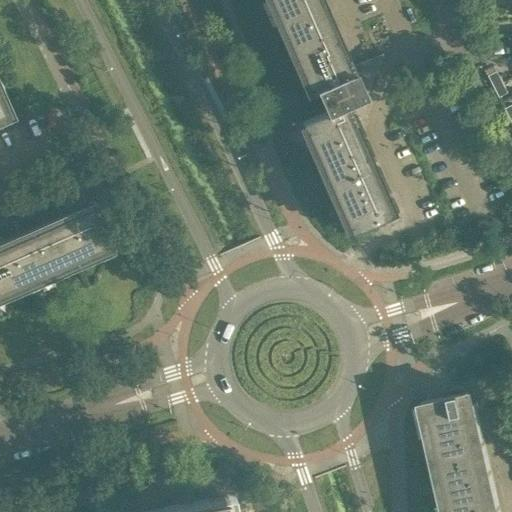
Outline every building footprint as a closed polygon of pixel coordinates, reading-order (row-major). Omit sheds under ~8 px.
[(301,121),(349,231),(389,213),(342,105),(365,95),(362,87),(368,72),(353,66),(323,0),(263,0),(304,94),(315,89),(325,111),(301,121)] [(494,87),(503,82),(497,71),(488,75),(494,87)] [(0,120),(15,114),(0,79),(0,120)] [(508,92),(503,82),(494,87),(499,96),(508,92)] [(0,293),(111,244),(94,205),(0,246),(0,293)] [(497,511),(474,409),(477,409),(475,401),(470,402),(467,390),(420,401),(445,511),(497,511)] [(193,510),(189,492),(191,491),(191,490),(176,497),(170,498),(170,500),(177,498),(179,511),(221,511),(220,506),(193,510)]
